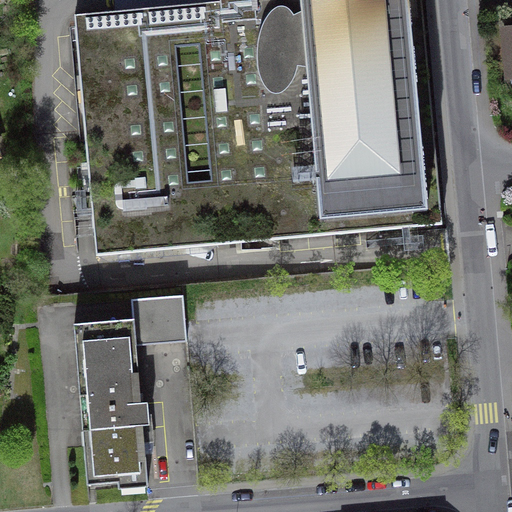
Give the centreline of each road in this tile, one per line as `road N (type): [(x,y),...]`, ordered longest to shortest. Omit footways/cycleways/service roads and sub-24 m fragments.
road 1 (residential): [(467,166),(495,486)]
road 2 (residential): [(495,486),(190,511)]
road 3 (residential): [(451,0),(467,166)]
